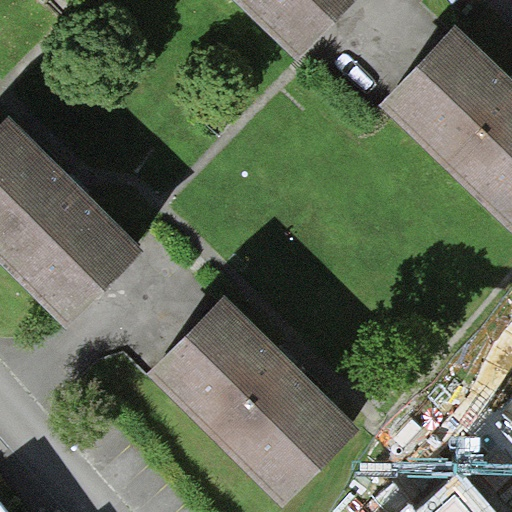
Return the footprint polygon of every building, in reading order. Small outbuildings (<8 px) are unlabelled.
[(344,0),(239,0),(296,52),(344,0)] [(511,87),(445,27),(380,98),(511,218),(511,87)] [(142,243),(11,122),(0,133),(0,248),(74,316),(142,243)] [(348,429),(213,303),(146,375),(280,500),(348,429)] [(472,511),(456,494),(435,511),(472,511)] [(8,511),(0,501),(0,511),(8,511)]
